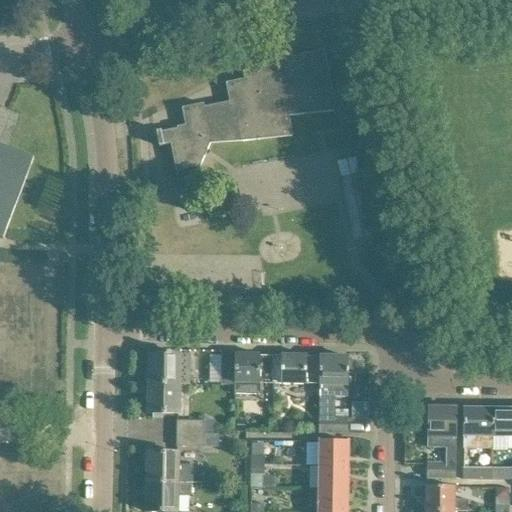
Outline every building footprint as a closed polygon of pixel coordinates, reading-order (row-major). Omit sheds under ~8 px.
[(336,111),(332,91),(324,52),(292,58),(291,55),(271,59),(271,60),(275,59),(279,77),(248,84),(247,80),(227,84),(227,85),(231,84),(235,102),(204,109),(203,105),(183,109),(183,110),(187,110),(191,128),(178,131),(178,130),(161,133),(160,132),(156,132),(159,147),(172,144),(181,190),(189,188),(200,167),(210,145),(291,137),(288,117),(336,111)] [(0,240),(3,241),(34,160),(0,146),(0,240)] [(368,174),(355,177),(366,231),(378,229),(368,174)] [(149,355),(149,385),(189,386),(190,355),(149,355)] [(234,386),(235,356),(221,356),(221,386),(234,386)] [(273,385),(274,357),(235,356),(234,386),(234,395),(259,395),(259,384),(273,385)] [(320,385),(320,358),(274,357),(273,385),(320,385)] [(320,358),(320,385),(320,418),(319,418),(319,433),(348,434),(348,419),(332,418),(332,398),(348,398),(349,358),(320,358)] [(179,415),(179,386),(149,385),(148,414),(179,415)] [(428,410),(427,447),(446,447),(446,464),(427,464),(427,479),(447,480),(456,480),(456,464),(455,464),(456,438),(456,430),(457,410),(428,410)] [(493,450),(493,410),(464,410),(464,450),(493,450)] [(511,437),(511,410),(493,410),(493,450),(494,450),(494,438),(511,437)] [(204,422),(204,435),(215,435),(215,420),(204,420),(204,422)] [(204,422),(197,422),(177,422),(176,435),(204,435),(204,422)] [(274,423),(274,431),(286,431),(286,423),(274,423)] [(215,435),(204,435),(176,435),(176,448),(218,448),(218,435),(215,435)] [(307,444),(306,466),(320,467),(348,467),(348,442),(328,442),(320,442),(320,444),(307,444)] [(264,445),(252,445),(252,456),(264,456),(264,445)] [(192,484),(193,466),(178,466),(178,454),(148,453),(147,483),(192,484)] [(252,456),(251,456),(251,466),(264,466),(264,456),(252,456)] [(264,488),(264,466),(251,466),(251,488),(264,488)] [(348,491),(348,467),(320,467),(320,491),(348,491)] [(492,482),(493,469),(463,469),(463,482),(492,482)] [(511,469),(493,469),(492,482),(511,482),(511,469)] [(192,496),(192,484),(147,483),(146,511),(177,511),(177,496),(192,496)] [(425,511),(446,511),(467,511),(467,500),(455,500),(455,488),(426,487),(425,511)] [(495,511),(508,511),(509,490),(496,489),(495,511)] [(347,511),(348,491),(320,491),(319,511),(347,511)]
